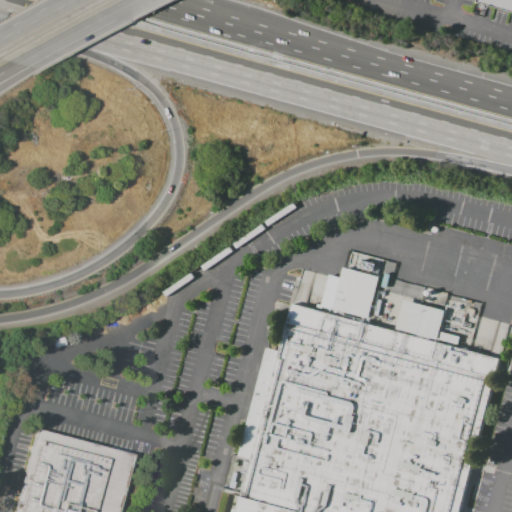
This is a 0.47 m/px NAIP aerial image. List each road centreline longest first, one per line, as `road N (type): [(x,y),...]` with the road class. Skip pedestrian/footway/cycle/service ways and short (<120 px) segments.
road 1 (motorway): [(12,12),(133,73),(154,89),(176,126),(174,184),(153,220),(82,275),(1,295),(26,73)]
road 2 (motorway): [(0,319),(101,293),(271,183),(331,159),(396,152),(511,171)]
road 3 (motorway): [(12,12),(511,144)]
road 4 (motorway): [(511,102),(179,10)]
road 5 (motorway): [(17,66),(140,0)]
road 6 (motorway): [(26,73),(141,0)]
